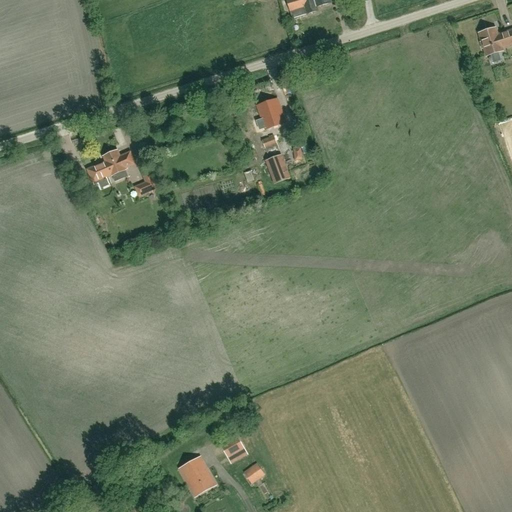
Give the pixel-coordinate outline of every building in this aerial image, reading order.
[(317,7),(331,3),(330,0),(286,0),(292,19),(318,11),(317,7)] [(502,49),(511,45),(511,30),(497,35),(495,29),(492,30),(490,29),(483,31),(482,33),(479,34),(482,42),(480,43),(482,49),(484,48),(486,56),(502,51),(502,49)] [(266,130),(286,123),(278,99),(257,107),(266,130)] [(202,117),(217,112),(214,103),(199,107),(202,117)] [(260,157),(279,149),(274,136),(255,144),(260,157)] [(103,164),(87,170),(94,186),(98,184),(105,181),(104,179),(107,178),(112,176),(114,181),(124,177),(121,171),(125,170),(125,169),(135,164),(130,152),(120,157),(117,151),(103,157),(106,163),(107,164),(104,165),(103,164)] [(277,184),(292,179),(293,178),(285,154),(269,160),(277,184)] [(146,182),(135,187),(139,197),(158,188),(150,170),(142,173),(146,182)] [(237,437),(222,446),(228,458),(244,449),(237,437)] [(196,497),(216,486),(200,458),(180,469),(196,497)] [(252,484),(265,475),(257,464),(244,473),(252,484)]
